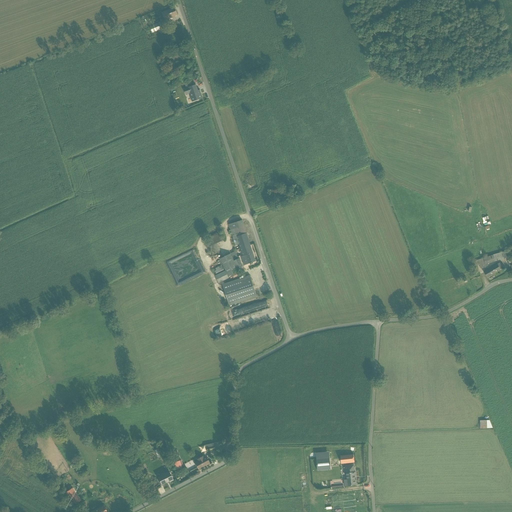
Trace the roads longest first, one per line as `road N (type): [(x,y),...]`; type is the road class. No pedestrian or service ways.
road 1 (unclassified): [(290,339),(178,0)]
road 2 (unclassified): [(290,339),(239,368),(223,461),(130,511)]
road 3 (unclassified): [(373,511),(378,321)]
road 4 (unclassified): [(511,279),(451,309),(378,321)]
